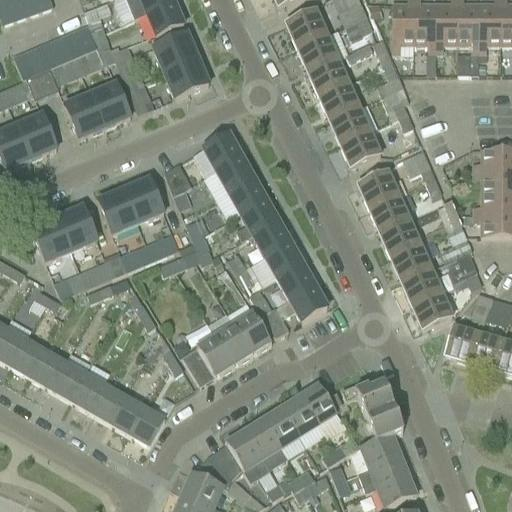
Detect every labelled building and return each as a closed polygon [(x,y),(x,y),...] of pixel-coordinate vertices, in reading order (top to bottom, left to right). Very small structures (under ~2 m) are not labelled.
[(25,22),(17,0),(12,0),(4,3),(12,26),(25,22)] [(38,18),(32,0),(17,0),(25,22),(38,18)] [(46,0),(32,0),(38,18),(51,13),(46,0)] [(89,8),(86,0),(74,0),(79,12),(89,8)] [(172,10),(168,0),(131,0),(122,4),(132,27),(145,21),(172,10)] [(306,1),(305,0),(270,0),(277,14),(306,1)] [(353,0),(343,0),(342,0),(355,30),(366,25),(360,11),(359,12),(353,0)] [(412,53),(412,2),(406,2),(406,11),(390,11),(390,61),(398,61),(398,53),(412,53)] [(433,61),(433,11),(418,11),(418,2),(412,2),(412,53),(426,53),(426,61),(433,61)] [(455,53),(455,2),(449,2),(449,11),(433,11),(433,61),(442,61),(442,53),(455,53)] [(477,82),(477,11),(462,11),(462,2),(455,2),(455,53),(469,53),(469,61),(468,61),(468,82),(477,82)] [(499,53),(499,2),(492,2),(492,11),(477,11),(477,61),(485,61),(485,53),(499,53)] [(505,2),(499,2),(499,53),(511,52),(511,11),(505,11),(505,2)] [(0,30),(12,26),(4,3),(0,4),(0,30)] [(182,33),(172,10),(145,21),(155,44),(182,33)] [(284,31),(295,55),(324,42),(314,18),(284,31)] [(366,25),(355,30),(360,43),(372,38),(366,25)] [(87,32),(86,32),(90,43),(102,39),(98,27),(87,32)] [(96,59),(90,43),(86,32),(74,37),(84,64),(93,60),(96,59)] [(84,64),(74,37),(61,43),(72,69),(78,66),(84,64)] [(107,54),(102,39),(90,43),(96,59),(107,54)] [(151,55),(158,71),(167,92),(173,107),(207,92),(186,41),(151,55)] [(335,66),(324,42),(295,55),(306,79),(335,66)] [(72,69),(61,43),(48,48),(59,74),(63,72),(72,69)] [(380,47),(371,51),(381,74),(390,70),(380,47)] [(59,74),(48,48),(36,53),(46,79),(59,74)] [(46,79),(36,53),(23,58),(34,84),(38,83),(46,79)] [(113,68),(110,61),(107,54),(96,59),(93,60),(99,75),(113,68)] [(130,65),(126,54),(110,61),(113,68),(114,68),(115,71),(130,65)] [(34,84),(23,58),(11,64),(16,76),(21,89),(34,84)] [(93,60),(84,64),(78,66),(84,81),(99,75),(93,60)] [(136,77),(130,65),(115,71),(120,84),(136,77)] [(78,66),(72,69),(63,72),(69,87),(84,81),(78,66)] [(346,90),(335,66),(306,79),(316,104),(346,90)] [(387,89),(375,94),(379,104),(383,102),(400,95),(395,83),(390,70),(381,74),(387,89)] [(55,93),(69,87),(63,72),(59,74),(46,79),(38,83),(46,103),(57,98),(55,93)] [(141,90),(136,77),(120,84),(125,96),(141,90)] [(34,84),(21,89),(13,92),(19,108),(32,102),(34,107),(46,103),(38,83),(34,84)] [(146,103),(141,90),(125,96),(131,109),(146,103)] [(356,115),(346,90),(316,104),(327,128),(356,115)] [(19,108),(13,92),(0,98),(6,113),(19,108)] [(115,92),(99,98),(78,107),(63,114),(77,147),(129,125),(115,92)] [(383,102),(379,104),(390,129),(396,126),(406,123),(401,110),(405,108),(400,95),(383,102)] [(152,116),(146,103),(131,109),(136,122),(152,116)] [(367,139),(356,115),(327,128),(338,152),(367,139)] [(40,123),(25,130),(4,138),(0,139),(0,168),(4,178),(54,156),(40,123)] [(406,123),(396,126),(402,139),(411,135),(406,123)] [(378,163),(367,139),(338,152),(348,176),(378,163)] [(239,164),(227,142),(202,156),(214,178),(239,164)] [(471,173),(471,179),(511,178),(511,156),(479,157),(479,173),(471,173)] [(408,183),(410,183),(419,179),(424,192),(434,188),(421,158),(401,167),(408,183)] [(251,185),(239,164),(214,178),(226,200),(251,185)] [(176,171),(162,179),(172,202),(183,197),(190,194),(176,171)] [(511,178),(471,179),(471,186),(479,186),(479,201),(511,200),(511,178)] [(396,204),(386,180),(356,193),(367,217),(396,204)] [(264,207),(251,185),(226,200),(228,202),(238,221),(239,221),(264,207)] [(111,243),(126,237),(146,228),(162,221),(148,187),(97,208),(111,243)] [(439,201),(434,188),(424,192),(430,205),(439,201)] [(190,214),(183,197),(172,202),(178,218),(190,214)] [(511,200),(479,201),(479,202),(479,213),(479,216),(471,216),(471,222),(511,222),(511,200)] [(407,228),(396,204),(367,217),(378,241),(407,228)] [(276,229),(264,207),(239,221),(246,233),(234,240),(239,249),(251,243),(276,229)] [(459,234),(457,229),(455,223),(455,222),(450,211),(414,225),(417,232),(439,224),(442,233),(424,240),(427,247),(445,240),(459,234)] [(44,271),(59,264),(96,249),(81,215),(29,237),(44,271)] [(511,222),(471,222),(471,229),(479,229),(479,245),(488,245),(511,244),(511,222)] [(201,226),(195,228),(184,233),(190,246),(201,242),(208,239),(201,226)] [(418,252),(407,228),(378,241),(388,265),(418,252)] [(289,250),(276,229),(251,243),(263,265),(289,250)] [(470,259),(464,246),(459,234),(445,240),(451,254),(438,259),(443,271),(465,261),(470,259)] [(170,241),(156,248),(162,263),(177,257),(170,241)] [(201,242),(190,246),(197,262),(208,257),(201,242)] [(162,263),(156,248),(141,254),(148,269),(162,263)] [(301,272),(289,250),(263,265),(264,266),(269,275),(276,286),(301,272)] [(428,276),(418,252),(388,265),(399,289),(428,276)] [(148,269),(141,254),(126,260),(133,276),(148,269)] [(197,262),(195,262),(200,274),(211,270),(213,274),(220,270),(217,263),(211,266),(208,257),(197,262)] [(133,276),(126,260),(119,264),(111,267),(117,282),(133,276)] [(473,281),(465,261),(443,271),(451,291),(464,285),(473,281)] [(225,269),(234,282),(244,276),(235,262),(225,269)] [(182,264),(170,269),(174,279),(186,274),(182,264)] [(117,282),(111,267),(96,273),(103,288),(117,282)] [(170,269),(158,274),(162,284),(174,279),(170,269)] [(0,278),(8,284),(13,276),(1,270),(0,272),(0,278)] [(313,294),(301,272),(276,286),(288,308),(313,294)] [(103,288),(96,273),(81,279),(88,295),(103,288)] [(23,282),(13,276),(8,284),(19,290),(23,282)] [(252,289),(244,276),(234,282),(242,295),(252,289)] [(438,299),(431,281),(428,276),(399,289),(409,314),(439,301),(438,299)] [(244,310),(224,277),(216,281),(232,297),(238,309),(243,311),(244,310)] [(88,295),(81,279),(67,285),(73,301),(88,295)] [(479,295),(473,281),(464,285),(470,299),(479,295)] [(73,301),(67,285),(52,292),(59,307),(73,301)] [(113,301),(109,292),(97,297),(100,306),(113,301)] [(326,315),(313,294),(288,308),(300,330),(326,315)] [(100,306),(97,297),(86,302),(89,311),(100,306)] [(43,313),(48,305),(37,299),(33,307),(43,313)] [(450,325),(439,301),(409,314),(420,338),(450,325)] [(482,327),(488,305),(476,302),(469,327),(481,330),(482,327)] [(258,320),(260,324),(270,318),(268,314),(262,304),(251,310),(258,320)] [(59,311),(48,305),(43,313),(54,319),(59,311)] [(507,333),(511,318),(511,315),(511,312),(488,305),(482,327),(486,328),(507,333)] [(133,317),(139,328),(148,324),(142,313),(133,317)] [(287,337),(282,329),(281,327),(274,315),(270,318),(260,324),(274,345),(285,338),(287,337)] [(251,321),(232,332),(249,361),(250,360),(255,357),(256,359),(270,351),(251,321)] [(155,334),(148,324),(139,328),(146,339),(155,334)] [(467,370),(475,343),(462,339),(464,333),(455,330),(453,337),(451,336),(443,363),(467,370)] [(249,361),(232,332),(214,344),(231,372),(232,372),(237,368),(238,371),(251,362),(250,360),(249,361)] [(3,337),(0,341),(0,369),(8,374),(23,348),(3,337)] [(492,377),(499,350),(475,343),(467,370),(492,377)] [(231,372),(214,344),(180,365),(198,394),(213,385),(213,386),(214,385),(213,383),(218,380),(219,382),(233,374),(232,372),(231,372)] [(28,386),(43,360),(23,348),(8,374),(28,386)] [(511,383),(511,353),(499,350),(492,377),(511,383)] [(168,358),(160,362),(167,373),(174,368),(168,358)] [(48,397),(63,371),(43,360),(28,386),(48,397)] [(174,368),(167,373),(174,384),(181,379),(174,368)] [(68,408),(83,383),(63,371),(48,397),(68,408)] [(88,420),(103,394),(83,383),(68,408),(88,420)] [(367,387),(358,391),(362,401),(371,397),(367,387)] [(332,416),(326,406),(316,391),(302,399),(303,401),(298,405),(316,433),(335,421),(332,416)] [(362,401),(358,391),(349,395),(354,405),(356,404),(355,404),(362,401)] [(362,401),(355,404),(356,404),(374,450),(390,443),(390,445),(400,440),(401,439),(393,419),(394,419),(391,413),(382,393),(371,397),(362,401)] [(108,431),(123,405),(103,394),(88,420),(108,431)] [(354,405),(349,395),(340,398),(345,409),(354,405)] [(341,410),(335,400),(326,406),(332,416),(341,410)] [(298,405),(297,403),(284,411),(285,413),(280,416),(279,416),(297,444),(316,433),(298,405)] [(128,443),(143,417),(123,405),(108,431),(128,443)] [(279,416),(280,416),(279,414),(265,422),(267,424),(262,428),(261,428),(279,456),(297,444),(279,416)] [(163,428),(143,417),(128,443),(148,454),(163,428)] [(261,428),(262,428),(260,426),(247,434),(248,436),(243,439),(261,467),(279,456),(261,428)] [(243,439),(242,437),(229,445),(230,447),(225,451),(224,448),(223,449),(224,452),(206,465),(226,482),(231,486),(242,479),(249,490),(267,478),(265,475),(261,467),(243,439)] [(398,464),(390,445),(390,443),(374,450),(359,456),(367,477),(398,464)] [(348,460),(348,459),(342,450),(341,451),(331,457),(337,467),(348,460)] [(337,467),(331,457),(320,464),(326,474),(337,467)] [(406,484),(398,464),(367,477),(356,482),(363,501),(375,496),(406,484)] [(260,511),(231,486),(226,482),(206,465),(192,482),(188,480),(188,481),(190,482),(187,488),(185,487),(179,501),(181,502),(205,511),(213,511),(221,494),(235,504),(233,507),(240,511),(260,511)] [(328,478),(333,490),(344,486),(339,474),(328,478)] [(306,478),(296,484),(302,495),(312,488),(306,478)] [(302,495),(296,484),(286,491),(292,501),(302,495)] [(396,511),(414,505),(406,484),(375,496),(381,511),(396,511)] [(349,498),(344,486),(333,490),(338,502),(349,498)] [(319,498),(312,488),(302,495),(308,505),(319,498)] [(278,495),(276,492),(265,499),(271,508),(282,502),(278,495)] [(308,505),(302,495),(292,501),(298,511),(308,505)] [(205,511),(181,502),(179,508),(177,507),(174,511),(205,511)]
